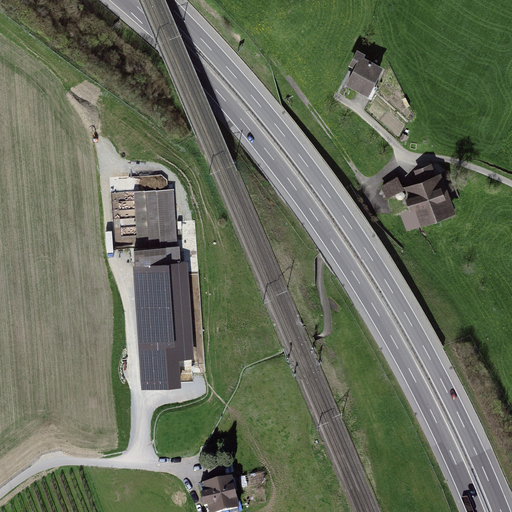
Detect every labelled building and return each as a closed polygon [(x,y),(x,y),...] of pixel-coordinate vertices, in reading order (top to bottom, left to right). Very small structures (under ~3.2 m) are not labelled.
[(365,98),(380,68),(350,53),(344,64),(348,66),(339,84),(365,98)] [(418,229),(452,215),(435,175),(430,177),(425,166),(413,172),(417,181),(400,188),(403,195),(394,199),(400,213),(410,209),(418,229)] [(391,180),(377,189),(383,198),(397,190),(391,180)] [(168,190),(130,193),(134,247),(126,248),(127,267),(141,266),(147,339),(180,337),(168,190)] [(229,511),(237,510),(222,459),(204,465),(209,480),(195,484),(203,511),(229,511)]
